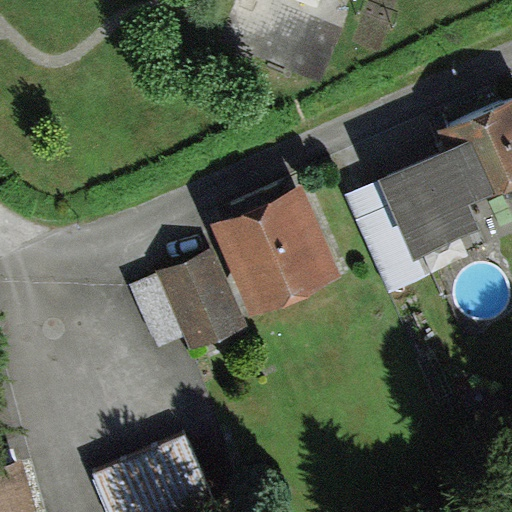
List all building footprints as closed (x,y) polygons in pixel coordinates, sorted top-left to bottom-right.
[(439,153),(382,176),(415,257),(479,232),(468,205),(511,187),(511,101),(432,134),(439,153)] [(305,190),(213,226),(249,316),(341,280),(305,190)] [(193,352),(246,328),(212,251),(159,275),(193,352)] [(214,511),(185,438),(94,474),(109,511),(214,511)] [(34,511),(22,464),(0,469),(0,511),(34,511)]
